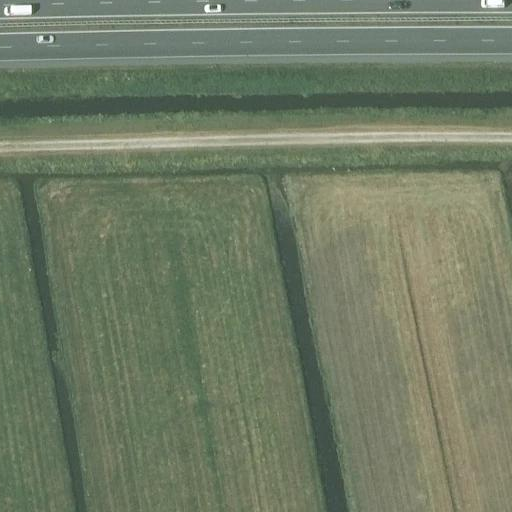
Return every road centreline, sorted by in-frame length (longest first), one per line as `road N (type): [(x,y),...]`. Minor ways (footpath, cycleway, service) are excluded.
road 1 (track): [(511,139),(273,138),(0,150)]
road 2 (trunk): [(0,48),(511,44)]
